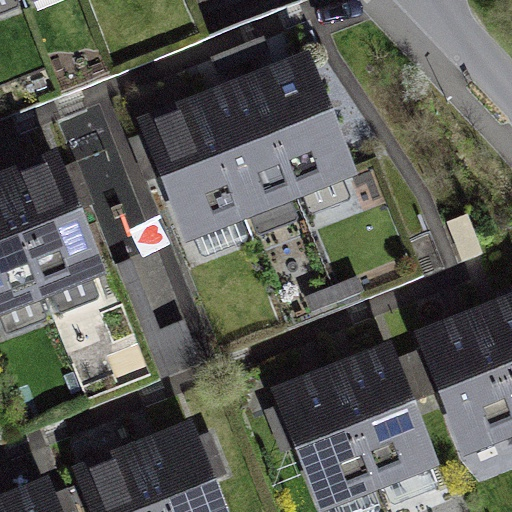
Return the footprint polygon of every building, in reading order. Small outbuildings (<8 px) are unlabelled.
[(0,0),(0,15),(12,11),(7,0),(0,0)] [(7,0),(12,11),(37,0),(7,0)] [(303,65),(250,86),(302,211),(354,190),(303,65)] [(248,233),(302,211),(250,86),(196,108),(248,233)] [(187,260),(248,233),(196,108),(132,135),(187,260)] [(55,173),(0,195),(0,319),(99,279),(55,173)] [(511,314),(420,352),(467,465),(511,445),(511,314)] [(392,365),(276,409),(314,511),(352,511),(435,481),(392,365)] [(218,511),(190,445),(85,488),(94,511),(218,511)] [(53,511),(46,498),(17,511),(53,511)]
